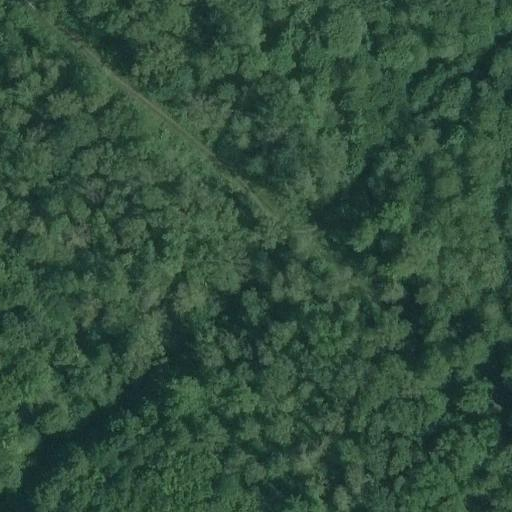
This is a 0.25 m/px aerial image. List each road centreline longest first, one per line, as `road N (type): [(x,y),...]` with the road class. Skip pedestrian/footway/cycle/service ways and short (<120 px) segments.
road 1 (track): [(24,0),(304,237),(511,32)]
road 2 (track): [(304,237),(511,408)]
